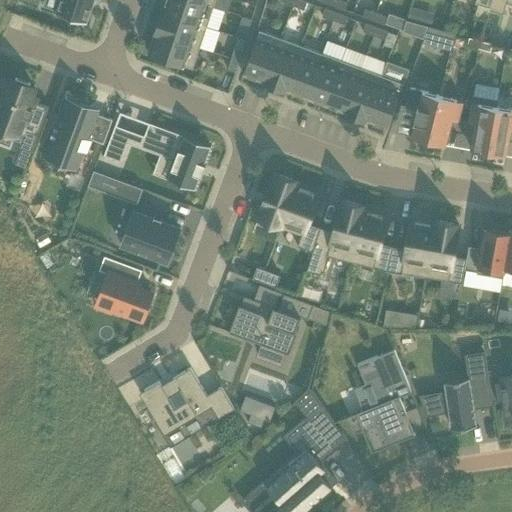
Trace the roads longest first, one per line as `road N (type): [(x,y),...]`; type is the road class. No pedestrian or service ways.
road 1 (residential): [(117,370),(176,334),(247,130)]
road 2 (residential): [(511,195),(386,171),(247,130)]
road 3 (residential): [(511,460),(427,477),(361,511)]
road 4 (residential): [(247,130),(107,71)]
